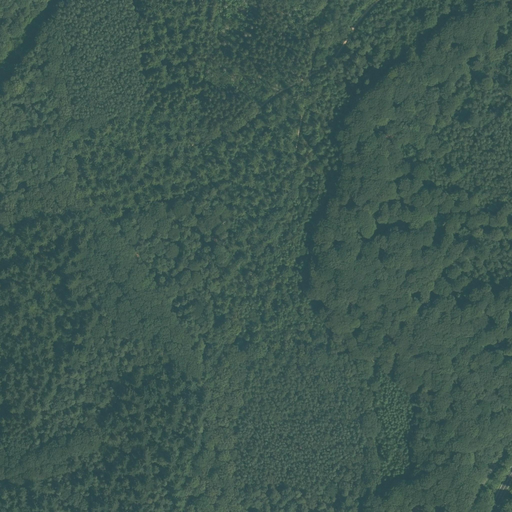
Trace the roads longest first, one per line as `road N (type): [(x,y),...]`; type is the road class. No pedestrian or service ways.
road 1 (track): [(511,91),(469,148),(432,265),(375,351)]
road 2 (track): [(308,67),(287,184),(223,341)]
road 3 (track): [(308,67),(122,184),(81,193)]
road 4 (track): [(209,391),(81,193)]
road 5 (track): [(413,496),(366,480),(188,481)]
road 6 (track): [(130,0),(150,102),(68,128)]
road 7 (track): [(413,496),(428,403),(418,361),(375,351)]
road 8 (track): [(0,473),(114,439),(161,448)]
road 9 (track): [(375,351),(223,341)]
road 10 (track): [(216,0),(197,138)]
road 11 (track): [(68,128),(43,0)]
